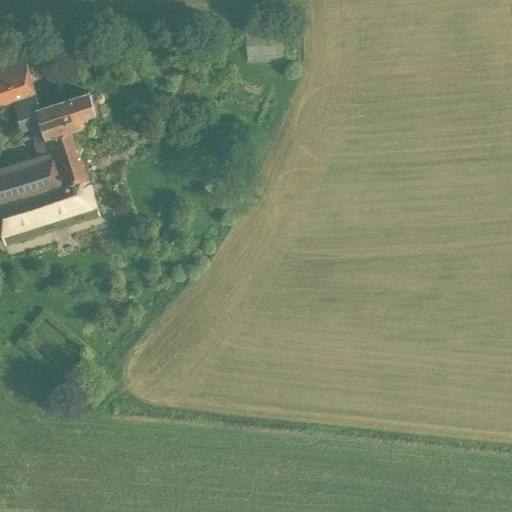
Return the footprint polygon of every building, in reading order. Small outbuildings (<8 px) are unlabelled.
[(198,53),(212,53),(211,43),(198,43),(198,53)] [(15,98),(18,109),(38,102),(24,58),(9,63),(13,79),(0,83),(0,86),(5,101),(15,98)] [(0,103),(5,101),(0,86),(0,83),(13,79),(9,63),(0,66),(0,103)] [(40,107),(38,102),(18,109),(23,122),(15,124),(21,141),(36,136),(39,145),(53,141),(51,136),(71,130),(82,125),(83,121),(82,117),(95,112),(88,91),(40,107)] [(99,216),(87,178),(71,130),(51,136),(53,141),(39,145),(43,155),(0,167),(0,226),(5,244),(99,216)]
